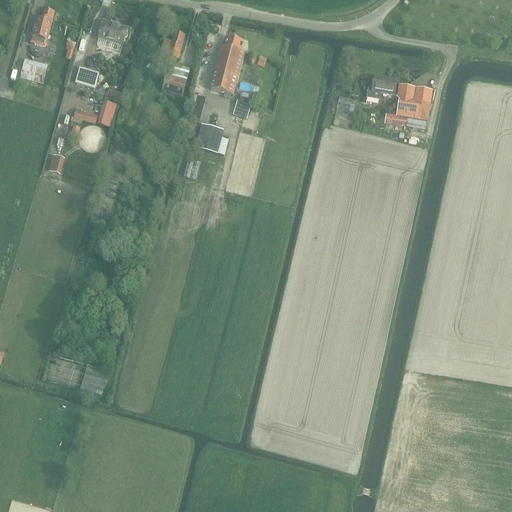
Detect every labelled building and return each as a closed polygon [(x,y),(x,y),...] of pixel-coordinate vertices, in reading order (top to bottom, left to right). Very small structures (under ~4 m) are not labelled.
[(41,19),(36,18),(31,37),(29,44),(45,48),(47,41),(54,13),(44,10),(41,19)] [(99,40),(122,47),(127,30),(104,23),(99,40)] [(190,69),(176,66),(177,61),(178,61),(185,37),(174,34),(172,43),(167,42),(164,41),(160,56),(163,57),(167,58),(166,65),(175,67),(172,78),(167,77),(163,91),(183,96),(186,81),(190,69)] [(211,91),(233,96),(244,54),(240,53),(243,43),(227,39),(225,49),(222,48),(211,91)] [(265,67),(267,59),(251,55),(249,63),(265,67)] [(47,67),(25,61),(20,79),(43,85),(45,77),(47,67)] [(99,75),(80,69),(75,84),(94,90),(99,75)] [(397,81),(374,78),(372,91),(367,94),(367,99),(378,101),(380,94),(394,96),(397,81)] [(119,93),(109,91),(107,97),(118,100),(119,93)] [(205,95),(200,94),(199,97),(197,97),(195,105),(204,107),(206,99),(204,99),(205,95)] [(386,115),(384,125),(425,132),(430,102),(400,97),(397,117),(386,115)] [(357,112),(358,100),(339,98),(337,110),(357,112)] [(248,106),(237,103),(233,116),(244,119),(248,106)] [(76,111),(74,120),(95,126),(98,118),(76,111)] [(217,155),(223,132),(201,126),(195,150),(217,155)] [(73,127),(71,136),(77,138),(80,129),(73,127)] [(102,218),(103,217),(108,218),(126,153),(123,153),(124,148),(111,145),(92,214),(102,218)] [(53,157),(48,173),(60,177),(65,160),(53,157)] [(81,390),(102,396),(109,372),(88,366),(81,390)]
